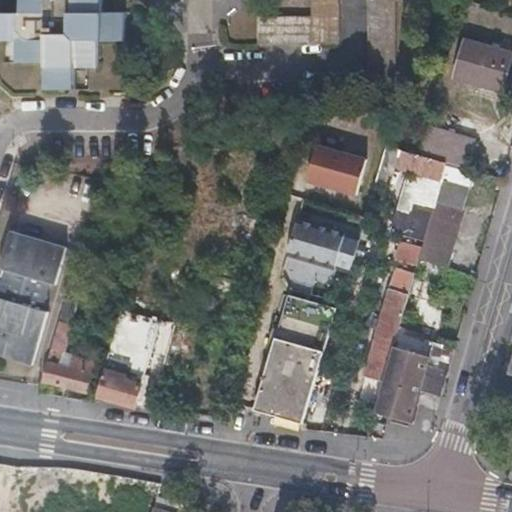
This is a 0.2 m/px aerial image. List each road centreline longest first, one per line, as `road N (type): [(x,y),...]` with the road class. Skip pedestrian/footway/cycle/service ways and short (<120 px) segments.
road 1 (secondary): [(441,501),(0,427)]
road 2 (unclassified): [(441,501),(511,242)]
road 3 (residential): [(179,99),(205,74),(339,58),(353,43),(352,0)]
road 4 (residential): [(0,135),(14,121),(56,116),(147,118),(179,99)]
road 5 (unknown): [(134,450),(182,288)]
